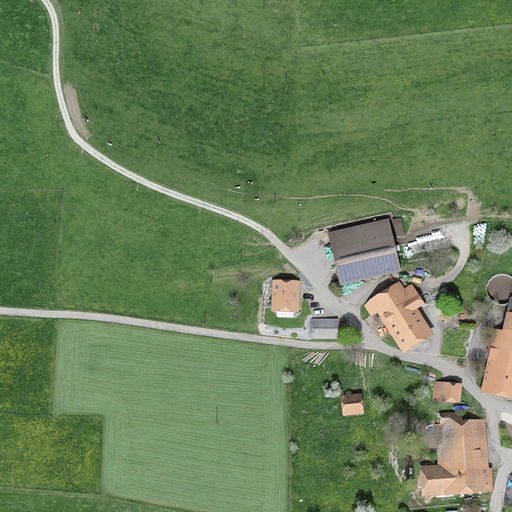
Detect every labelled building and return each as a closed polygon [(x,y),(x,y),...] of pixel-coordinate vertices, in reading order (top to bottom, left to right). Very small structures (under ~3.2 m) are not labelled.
[(331,234),(342,283),(398,270),(387,221),(331,234)] [(393,225),(393,235),(404,235),(404,225),(393,225)] [(293,316),(293,309),(296,309),(297,284),(275,283),(274,308),(277,309),(277,315),(278,317),(291,318),(293,316)] [(430,333),(424,323),(420,325),(411,311),(422,304),(411,286),(400,293),(395,285),(370,299),(371,301),(365,304),(370,311),(381,305),(397,331),(393,334),(402,350),(430,333)] [(312,320),(312,339),(336,339),(336,320),(312,320)] [(480,395),(511,402),(511,335),(494,332),(480,395)] [(446,403),(447,398),(457,399),(458,388),(442,387),(440,402),(446,403)] [(345,400),(346,411),(359,410),(358,399),(345,400)] [(437,435),(440,470),(423,471),(425,493),(432,492),(433,497),(453,495),(453,491),(490,488),(489,470),(480,471),(476,422),(462,423),(461,413),(442,414),(443,424),(438,424),(439,435),(437,435)]
